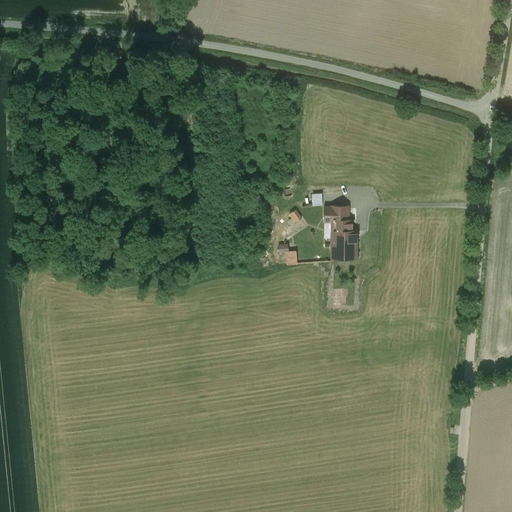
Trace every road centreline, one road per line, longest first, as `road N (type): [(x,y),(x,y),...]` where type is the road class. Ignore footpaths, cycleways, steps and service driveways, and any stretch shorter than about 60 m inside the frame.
road 1 (unclassified): [(491,113),(269,56),(0,23)]
road 2 (unclassified): [(457,511),(491,113)]
